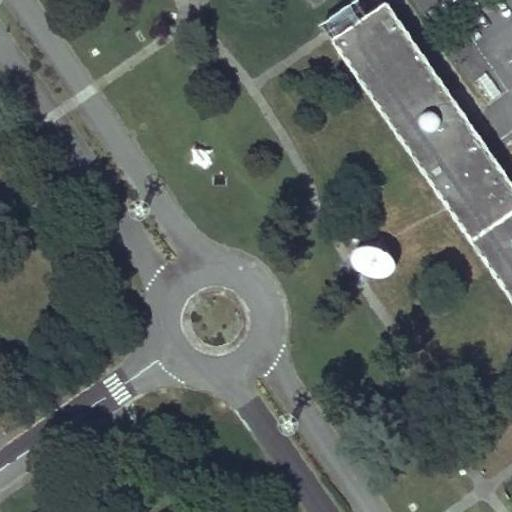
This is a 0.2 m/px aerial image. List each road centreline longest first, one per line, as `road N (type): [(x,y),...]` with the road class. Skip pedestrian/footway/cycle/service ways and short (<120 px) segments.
road 1 (unclassified): [(203,268),(20,0)]
road 2 (unclassified): [(0,44),(170,290)]
road 3 (unclassified): [(0,465),(169,347)]
road 4 (unclassified): [(374,511),(257,349)]
road 5 (unclassified): [(221,371),(322,511)]
road 6 (unclassified): [(257,349),(267,315),(262,298),(238,272),(203,268)]
